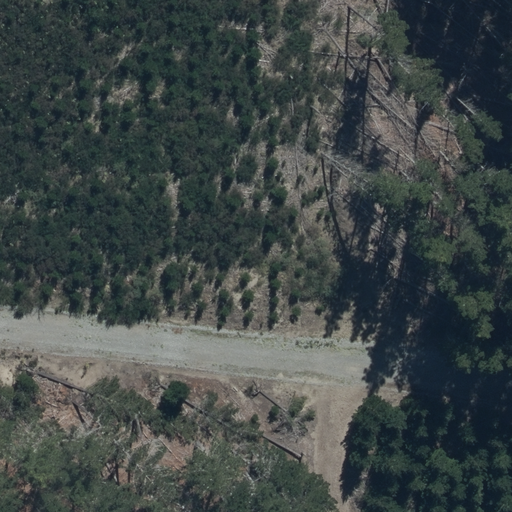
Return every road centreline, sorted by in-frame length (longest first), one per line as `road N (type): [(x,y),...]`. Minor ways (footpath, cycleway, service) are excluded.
road 1 (track): [(364,511),(305,0)]
road 2 (track): [(0,328),(511,386)]
